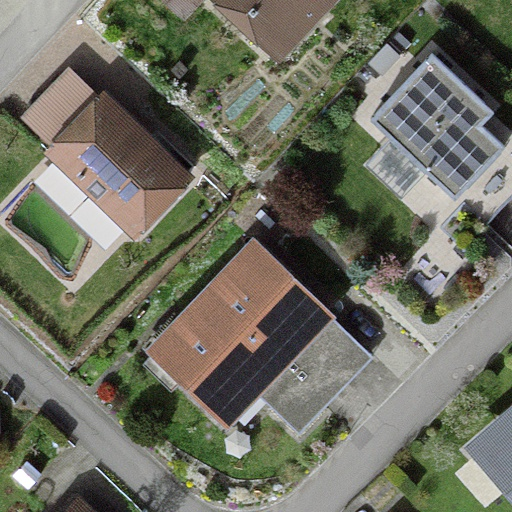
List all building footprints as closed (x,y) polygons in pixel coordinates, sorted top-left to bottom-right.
[(177,0),(185,7),(191,0),(235,0),(281,43),(320,0),(177,0)] [(370,118),(455,198),(504,146),(481,124),(493,111),(485,103),(432,53),(370,118)] [(51,150),(135,231),(187,176),(104,95),(51,150)] [(328,312),(256,242),(152,351),(224,421),(254,390),(299,433),(326,405),(281,362),(328,312)] [(511,421),(477,451),(511,490),(511,489),(511,421)] [(85,511),(75,503),(66,511),(85,511)]
